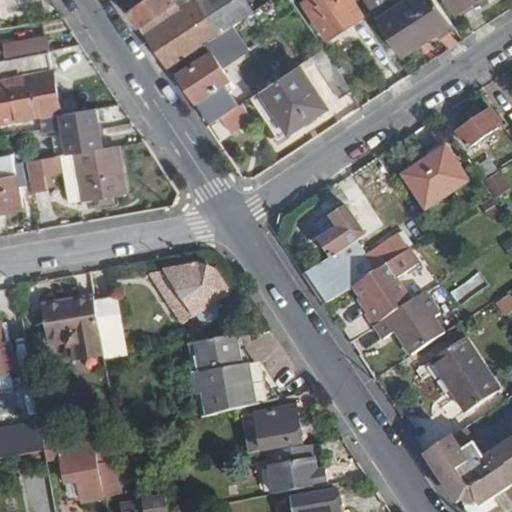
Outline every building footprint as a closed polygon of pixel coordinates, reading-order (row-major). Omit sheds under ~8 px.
[(121,0),(128,10),(143,0),(121,0)] [(228,27),(250,12),(241,0),(145,0),(172,41),(155,52),(166,68),(171,65),(228,27)] [(360,16),(348,0),(306,0),(303,2),(327,38),(360,16)] [(450,24),(433,0),(402,0),(392,6),(388,0),(375,0),(365,6),(396,53),(420,36),(424,41),(450,24)] [(473,0),(446,0),(454,12),(473,0)] [(220,71),(247,54),(228,27),(171,65),(208,123),(235,105),(221,85),(226,81),(220,71)] [(50,51),(47,36),(4,44),(7,61),(50,51)] [(324,107),(301,72),(313,64),(335,99),(348,91),(320,48),(258,90),(274,114),(264,121),(276,139),(324,107)] [(0,123),(61,112),(50,51),(7,61),(0,62),(0,123)] [(104,148),(96,109),(45,119),(48,134),(63,131),(67,155),(77,153),(104,148)] [(498,127),(488,112),(456,133),(465,148),(498,127)] [(129,194),(119,145),(104,148),(77,153),(85,202),(129,194)] [(467,183),(444,148),(401,177),(425,211),(467,183)] [(23,182),(19,160),(15,161),(13,153),(0,155),(0,217),(6,217),(5,211),(23,207),(18,183),(23,182)] [(56,171),(53,157),(27,162),(31,185),(48,182),(46,173),(56,171)] [(509,192),(500,177),(485,186),(495,201),(509,192)] [(382,225),(362,195),(328,216),(337,229),(319,240),(330,256),(331,259),(338,254),(382,225)] [(412,301),(396,279),(419,263),(408,249),(377,270),(353,285),(370,310),(365,314),(374,326),(412,301)] [(353,285),(377,270),(371,261),(350,273),(338,254),(331,259),(330,256),(305,273),(325,304),(353,285)] [(182,323),(228,293),(213,270),(194,263),(149,276),(182,323)] [(439,337),(429,320),(439,314),(425,292),(412,301),(374,326),(382,340),(395,331),(411,355),(439,337)] [(97,301),(96,294),(68,300),(70,306),(44,311),(50,344),(74,339),(76,355),(105,350),(97,301)] [(511,298),(509,294),(493,303),(502,318),(511,312),(511,298)] [(127,357),(117,298),(97,301),(105,350),(106,360),(127,357)] [(510,332),(491,303),(481,309),(499,339),(510,332)] [(14,353),(9,325),(0,326),(0,389),(18,386),(15,368),(20,368),(17,353),(14,353)] [(243,366),(240,351),(237,337),(198,344),(205,385),(197,386),(198,396),(206,394),(210,417),(276,401),(254,363),(243,366)] [(499,392),(465,339),(429,362),(464,415),(499,392)] [(303,442),(297,406),(247,415),(253,451),(303,442)] [(0,458),(45,451),(41,422),(15,426),(16,432),(0,434),(0,458)] [(493,500),(511,487),(511,436),(483,455),(466,428),(422,456),(447,495),(455,491),(461,501),(475,502),(489,493),(493,500)] [(117,495),(107,440),(95,442),(103,493),(104,497),(117,495)] [(103,493),(95,442),(45,451),(48,463),(63,460),(67,483),(80,481),(82,497),(103,493)] [(316,473),(311,446),(267,454),(275,496),(329,486),(326,470),(316,473)] [(343,511),(341,494),(297,501),(298,511),(343,511)]
